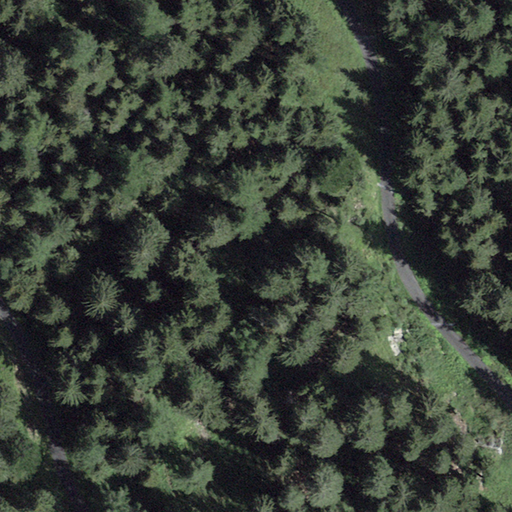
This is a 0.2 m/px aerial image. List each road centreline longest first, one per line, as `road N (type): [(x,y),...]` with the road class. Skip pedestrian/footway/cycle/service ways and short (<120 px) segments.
road 1 (unclassified): [(511,404),(403,275),(373,64),(343,0)]
road 2 (unclassified): [(0,305),(31,359),(82,511)]
